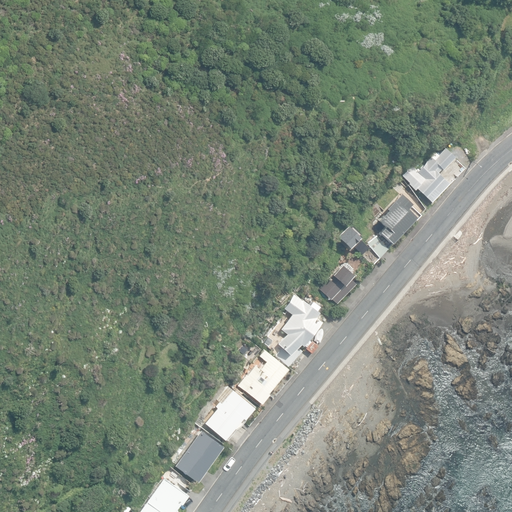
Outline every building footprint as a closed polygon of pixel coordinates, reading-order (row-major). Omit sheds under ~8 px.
[(417,187),(431,201),(448,182),(437,172),(441,168),(442,169),(455,155),(445,146),(438,154),(431,155),(416,169),(411,165),(401,176),(415,189),(417,187)] [(404,197),(399,193),(385,208),(386,209),(377,219),(384,226),(378,231),(390,243),(413,218),(414,219),(419,214),(417,212),(423,206),(408,193),(404,197)] [(361,254),(370,265),(378,258),(368,246),(359,236),(361,234),(357,229),(355,231),(349,224),(336,235),(347,248),(352,243),(361,254)] [(367,242),(379,257),(387,249),(376,235),(367,242)] [(331,298),(336,303),(356,283),(348,277),(351,272),(352,268),(347,263),(342,263),(340,264),(331,273),(332,274),(318,288),(330,299),(331,298)] [(309,306),(294,294),(283,308),(291,314),(279,328),(285,333),(277,343),(278,344),(272,352),(289,365),(301,350),(297,346),(299,343),(301,345),(319,321),(314,316),(318,312),(316,310),(318,307),(312,302),(309,306)] [(287,368),(264,350),(259,356),(266,361),(260,368),(259,367),(258,368),(254,365),(247,375),(245,374),(237,384),(260,403),(268,393),(267,393),(287,368)] [(204,422),(224,438),(242,416),(244,418),(253,407),(232,389),(221,402),(219,401),(215,406),(216,407),(204,422)] [(175,440),(183,430),(177,425),(169,434),(175,440)] [(175,466),(196,481),(222,445),(200,430),(175,466)] [(167,472),(171,476),(176,470),(172,467),(167,472)] [(173,511),(176,508),(179,502),(180,503),(187,493),(164,477),(140,511),(173,511)]
